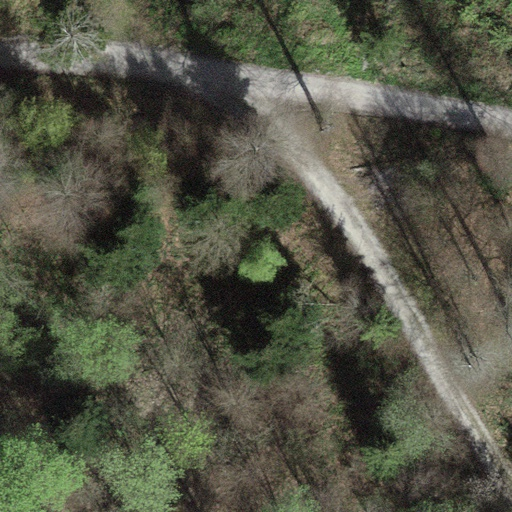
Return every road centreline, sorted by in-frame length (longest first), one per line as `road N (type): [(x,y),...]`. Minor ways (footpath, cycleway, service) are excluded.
road 1 (track): [(0,61),(68,60),(511,122)]
road 2 (track): [(232,84),(347,213),(511,505)]
